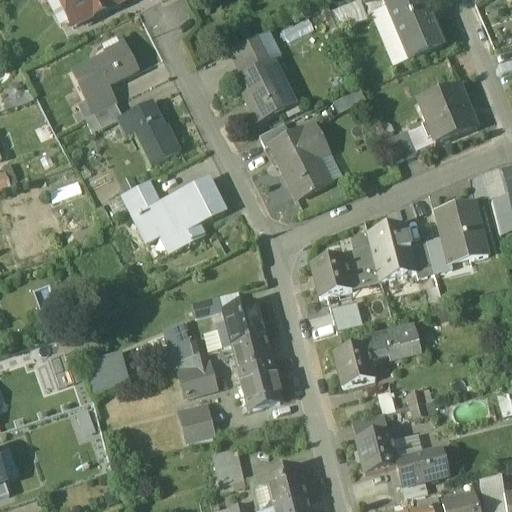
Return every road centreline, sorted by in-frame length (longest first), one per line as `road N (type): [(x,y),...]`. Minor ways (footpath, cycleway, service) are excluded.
road 1 (residential): [(274,254),(339,511)]
road 2 (residential): [(511,152),(274,254)]
road 3 (residential): [(163,24),(274,254)]
road 4 (residential): [(511,128),(461,0)]
